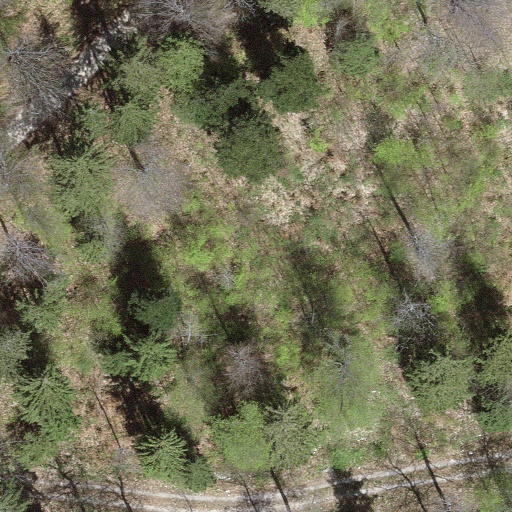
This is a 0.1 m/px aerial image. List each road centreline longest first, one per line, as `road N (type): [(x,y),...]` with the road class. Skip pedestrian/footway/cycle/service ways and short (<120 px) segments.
road 1 (track): [(0,483),(227,500),(511,459)]
road 2 (track): [(152,0),(0,145)]
